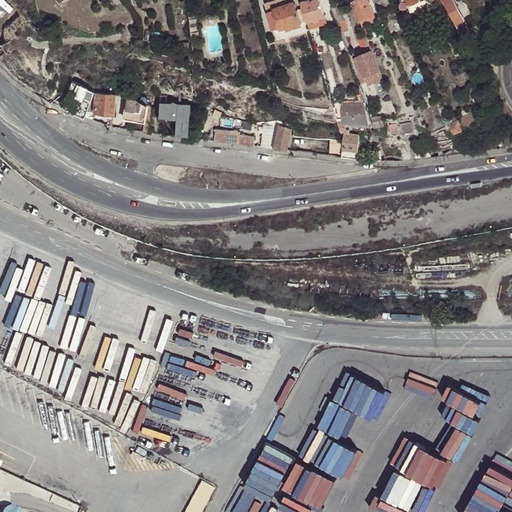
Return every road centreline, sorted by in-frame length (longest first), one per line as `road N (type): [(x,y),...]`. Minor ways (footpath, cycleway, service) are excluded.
road 1 (primary): [(0,130),(76,185),(164,214),(511,171)]
road 2 (primary): [(511,157),(263,194),(208,197),(140,182)]
road 3 (residential): [(148,151),(356,166)]
road 4 (primary): [(140,182),(68,149),(0,83)]
road 5 (residential): [(0,127),(94,182),(133,191),(140,182)]
